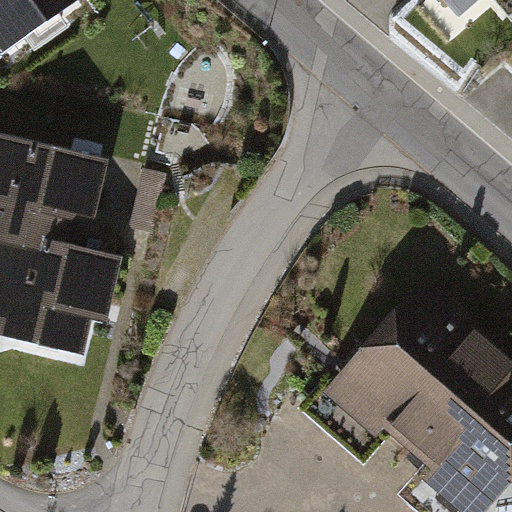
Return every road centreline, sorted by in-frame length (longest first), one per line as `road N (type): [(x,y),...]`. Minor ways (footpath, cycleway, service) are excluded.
road 1 (residential): [(370,80),(183,359),(140,511)]
road 2 (tertiary): [(370,80),(511,203)]
